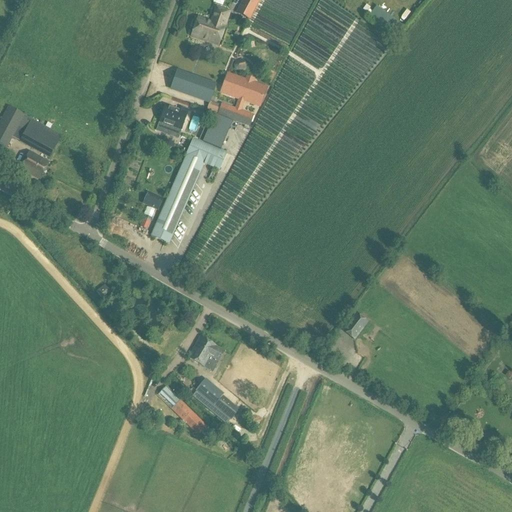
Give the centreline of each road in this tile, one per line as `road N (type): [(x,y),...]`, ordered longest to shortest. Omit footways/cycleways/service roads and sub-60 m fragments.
road 1 (unclassified): [(511,480),(94,240)]
road 2 (unclassified): [(94,240),(175,0)]
